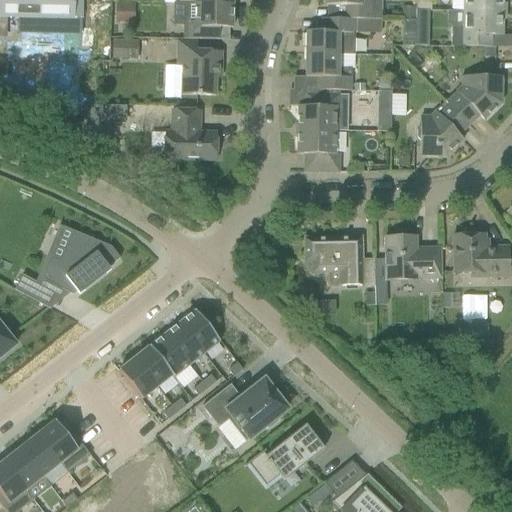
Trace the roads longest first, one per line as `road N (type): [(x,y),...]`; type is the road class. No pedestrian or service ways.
road 1 (residential): [(470,511),(195,254)]
road 2 (residential): [(258,202),(443,192),(477,176),(511,142)]
road 3 (residential): [(195,254),(0,414)]
road 4 (residential): [(195,254),(85,184),(0,147)]
road 5 (residential): [(258,202),(251,90),(271,0)]
